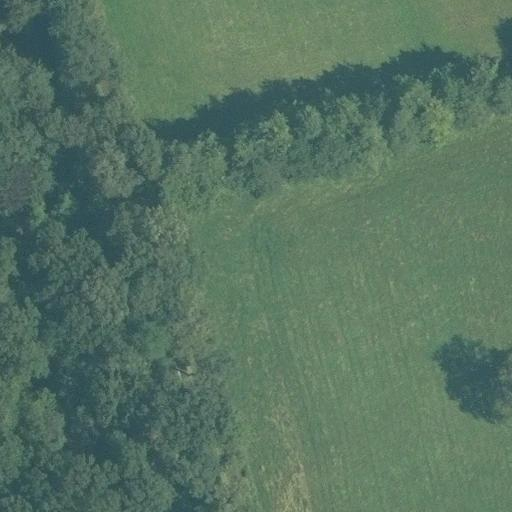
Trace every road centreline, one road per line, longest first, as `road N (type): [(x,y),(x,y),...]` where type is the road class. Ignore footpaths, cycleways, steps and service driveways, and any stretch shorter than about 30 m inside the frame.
road 1 (track): [(225,511),(126,203),(158,193),(176,175),(511,80)]
road 2 (track): [(59,0),(126,203)]
